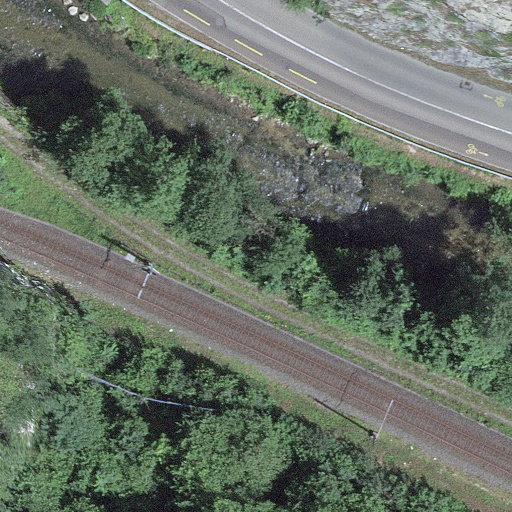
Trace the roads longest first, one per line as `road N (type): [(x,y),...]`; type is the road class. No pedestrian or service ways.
road 1 (track): [(0,123),(157,235),(511,401)]
road 2 (primary): [(220,0),(354,72),(511,132)]
